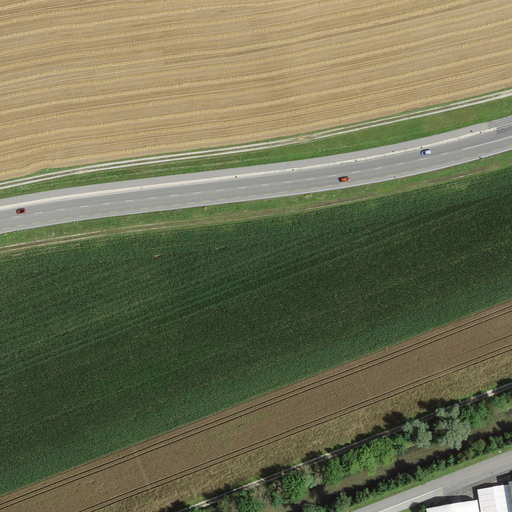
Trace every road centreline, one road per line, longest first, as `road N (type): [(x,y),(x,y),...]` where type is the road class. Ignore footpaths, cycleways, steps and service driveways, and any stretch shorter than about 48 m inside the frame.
road 1 (track): [(511,91),(321,135),(0,185)]
road 2 (track): [(511,160),(294,209),(0,250)]
road 3 (primary): [(0,219),(365,170),(511,136)]
road 4 (track): [(175,511),(511,383)]
road 5 (unclassified): [(368,511),(511,456)]
